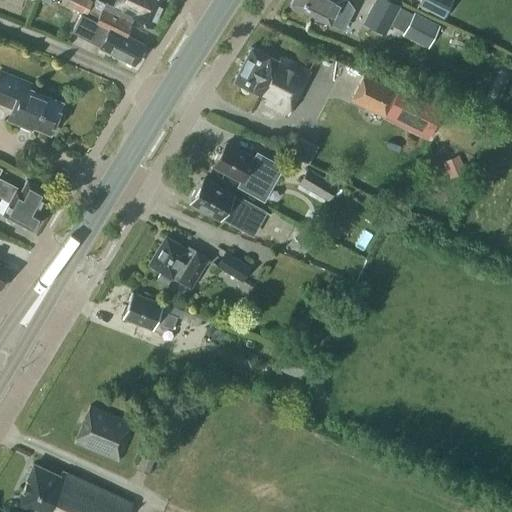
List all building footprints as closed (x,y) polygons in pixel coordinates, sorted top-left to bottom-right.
[(86,14),(92,1),(90,0),(77,0),(74,8),(86,14)] [(124,38),(126,34),(134,18),(153,27),(165,0),(116,0),(113,7),(97,0),(95,0),(88,15),(97,20),(95,24),(124,38)] [(291,0),(290,3),(311,14),(330,24),(341,0),(291,0)] [(410,37),(414,30),(421,16),(399,4),(391,0),(373,0),(362,22),(384,34),(388,26),(410,37)] [(453,0),(419,0),(417,4),(444,18),(453,0)] [(74,27),(102,41),(100,46),(134,63),(144,43),(126,34),(124,38),(95,24),(97,20),(88,15),(81,12),(74,27)] [(311,69),(281,54),(278,59),(251,46),(233,81),(266,96),(263,100),(288,113),(311,69)] [(0,102),(13,107),(8,120),(22,126),(23,122),(48,132),(60,102),(26,89),(29,82),(0,70),(0,102)] [(392,101),(397,90),(363,73),(350,100),(384,117),(392,101)] [(392,101),(384,117),(428,138),(443,106),(400,85),(397,90),(392,101)] [(241,180),(247,170),(263,180),(273,162),(256,152),(254,156),(245,151),(244,153),(225,142),(212,164),(241,180)] [(442,162),(449,178),(465,170),(459,155),(442,162)] [(32,224),(36,223),(38,219),(37,215),(39,211),(37,210),(47,190),(26,179),(20,191),(16,188),(16,187),(0,178),(0,169),(1,168),(0,167),(0,194),(9,200),(2,213),(6,215),(7,219),(11,221),(14,220),(30,228),(32,224)] [(298,183),(327,199),(335,184),(306,169),(298,183)] [(191,195),(192,198),(190,201),(208,211),(207,213),(219,220),(227,205),(245,216),(252,203),(238,195),(234,203),(230,200),(233,194),(221,188),(221,189),(203,179),(197,188),(194,190),(191,195)] [(266,208),(261,217),(273,223),(278,215),(266,208)] [(297,240),(325,255),(332,241),(304,226),(297,240)] [(186,249),(165,236),(149,263),(162,270),(157,277),(166,283),(171,275),(190,286),(208,257),(188,246),(186,249)] [(249,266),(225,251),(217,265),(241,279),(249,266)] [(0,262),(0,286),(9,266),(0,262)] [(191,320),(177,315),(160,309),(162,303),(132,292),(122,316),(136,321),(136,322),(152,329),(155,321),(186,333),(191,320)] [(201,320),(198,327),(206,330),(209,323),(207,323),(201,320)] [(311,352),(319,337),(309,332),(301,347),(311,352)] [(287,350),(282,361),(293,365),(289,374),(300,378),(308,358),(287,350)] [(118,460),(134,423),(90,404),(74,442),(118,460)] [(149,473),(156,455),(145,450),(137,468),(149,473)] [(59,476),(34,463),(15,506),(28,511),(128,511),(133,503),(62,470),(59,476)]
